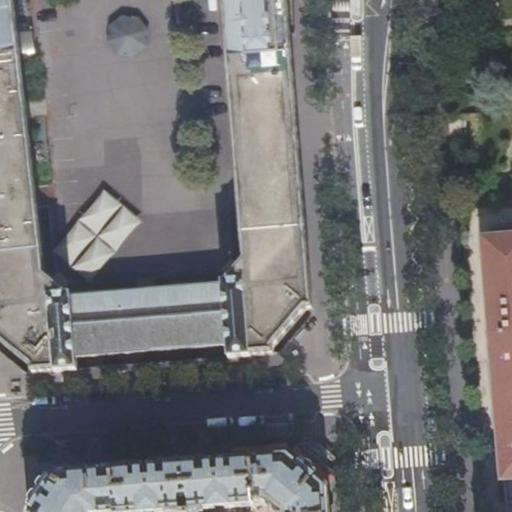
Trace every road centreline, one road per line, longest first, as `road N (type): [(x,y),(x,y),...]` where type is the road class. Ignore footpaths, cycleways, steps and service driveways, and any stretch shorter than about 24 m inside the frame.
road 1 (residential): [(0,422),(404,388)]
road 2 (primary): [(384,0),(382,98),(404,388)]
road 3 (primary): [(404,388),(416,511)]
